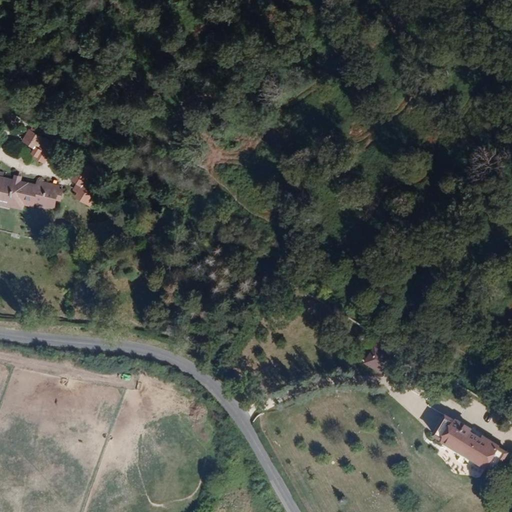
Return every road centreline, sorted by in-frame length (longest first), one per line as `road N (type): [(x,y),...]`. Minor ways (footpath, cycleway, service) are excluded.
road 1 (unknown): [(14,87),(179,150),(301,252),(511,387)]
road 2 (residential): [(292,511),(236,415),(178,363),(140,350),(0,335)]
road 3 (unknown): [(14,87),(121,0)]
